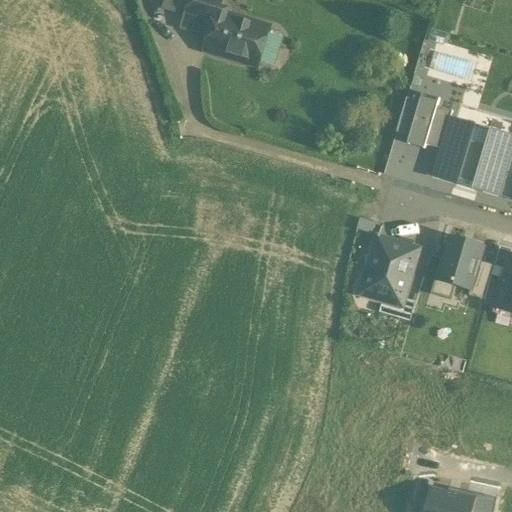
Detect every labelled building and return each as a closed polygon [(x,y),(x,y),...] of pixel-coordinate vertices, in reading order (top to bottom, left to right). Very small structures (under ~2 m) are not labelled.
[(222,0),(190,0),(185,16),(212,24),(204,51),(258,67),(270,27),(219,12),(222,0)] [(409,137),(407,145),(424,150),(426,146),(441,150),(450,120),(452,112),(437,108),(438,104),(421,99),(420,103),(406,99),(396,133),(409,137)] [(433,177),(457,184),(459,180),(475,185),(474,190),(498,197),(511,149),(511,137),(450,120),(441,150),(433,177)] [(377,238),(368,267),(410,279),(419,250),(377,238)] [(471,291),(479,263),(483,249),(450,239),(444,260),(441,260),(430,295),(452,302),(456,287),(470,291),(471,291)] [(491,276),(503,280),(510,256),(511,251),(499,247),(494,267),(491,276)] [(503,280),(494,309),(511,313),(511,256),(510,256),(503,280)] [(494,267),(479,263),(471,291),(470,291),(468,296),(484,301),(491,276),(494,267)] [(410,279),(368,267),(360,295),(402,308),(410,279)] [(402,359),(396,383),(402,384),(400,395),(417,398),(424,365),(402,359)] [(367,377),(357,425),(392,432),(400,395),(402,384),(396,383),(367,377)] [(511,388),(490,384),(486,405),(491,406),(490,412),(506,415),(511,416),(511,388)] [(482,446),(499,450),(506,415),(490,412),(491,406),(486,405),(473,402),(472,407),(450,402),(443,437),(462,441),(461,446),(482,450),(482,446)] [(447,494),(431,490),(426,511),(471,511),(476,495),(448,489),(447,494)] [(476,495),(471,511),(492,511),(495,499),(476,495)]
